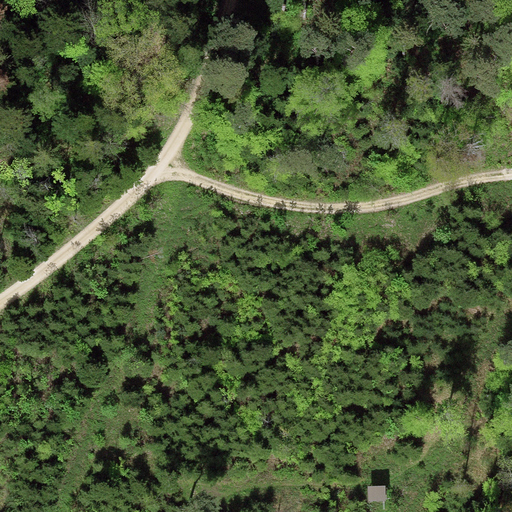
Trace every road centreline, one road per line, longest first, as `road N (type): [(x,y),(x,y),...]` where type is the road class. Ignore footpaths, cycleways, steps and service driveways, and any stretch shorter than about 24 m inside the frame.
road 1 (track): [(224,0),(160,165),(80,243),(0,302)]
road 2 (track): [(160,165),(275,193),(386,200),(511,179)]
